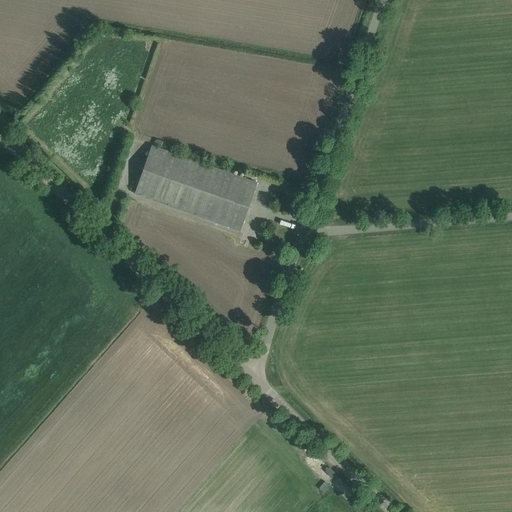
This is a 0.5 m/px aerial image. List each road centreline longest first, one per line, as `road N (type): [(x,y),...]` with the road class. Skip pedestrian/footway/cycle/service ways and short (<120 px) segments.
road 1 (tertiary): [(250,373),(0,133)]
road 2 (unclassified): [(298,232),(379,0)]
road 3 (unclassified): [(298,232),(511,214)]
road 4 (tertiary): [(396,511),(250,373)]
road 5 (unclassified): [(250,373),(298,232)]
